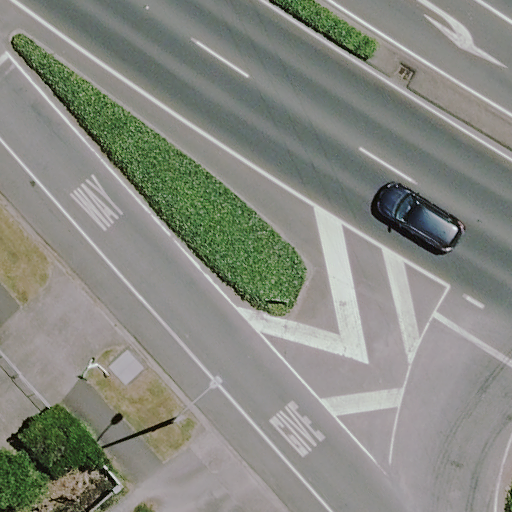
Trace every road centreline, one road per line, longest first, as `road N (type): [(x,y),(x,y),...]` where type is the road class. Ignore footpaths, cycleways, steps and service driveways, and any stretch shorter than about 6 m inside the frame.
road 1 (trunk): [(374,511),(0,87)]
road 2 (trunk): [(511,246),(130,0)]
road 3 (unclassified): [(443,511),(450,432),(481,343),(511,311)]
